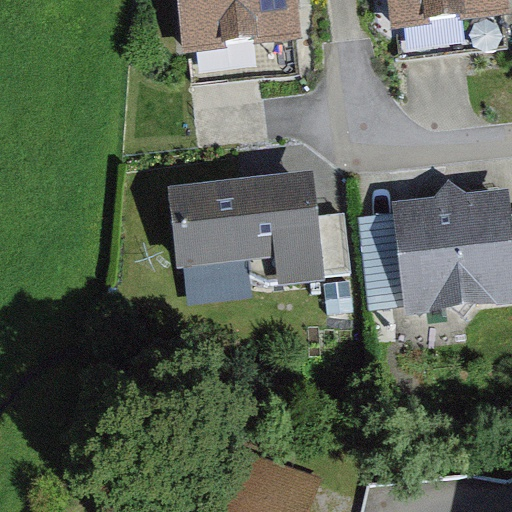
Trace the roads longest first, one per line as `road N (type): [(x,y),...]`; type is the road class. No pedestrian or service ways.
road 1 (residential): [(347,0),(363,150)]
road 2 (residential): [(363,150),(511,136)]
